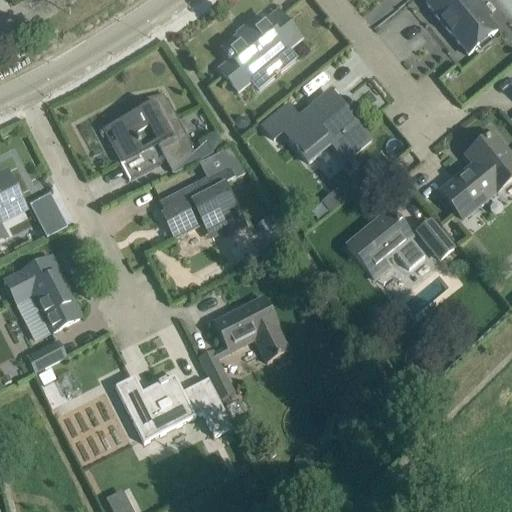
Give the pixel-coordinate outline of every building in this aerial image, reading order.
[(459,42),(457,43),(469,57),(498,33),(470,0),(435,0),(427,7),(451,35),(453,34),(459,42)] [(231,63),(220,72),(238,94),(251,83),(249,81),(285,50),(288,53),(301,42),(278,14),(267,23),(262,17),(248,29),(250,32),(243,38),(241,37),(224,51),(229,58),(228,59),(231,63)] [(172,175),(195,154),(194,153),(194,154),(192,150),(193,150),(167,101),(166,101),(164,98),(165,98),(165,97),(135,103),(135,104),(137,104),(142,114),(109,131),(110,132),(111,131),(119,145),(112,148),(115,154),(118,152),(123,163),(121,165),(129,182),(130,181),(166,163),(172,175)] [(288,109),(289,108),(288,107),(263,128),(275,142),(284,134),(310,166),(333,146),(347,162),(346,162),(346,163),(372,142),(371,141),(370,142),(334,98),(321,109),(323,111),(315,118),(310,111),(298,121),(288,109)] [(236,122),(236,127),(239,130),(246,131),(249,128),(250,123),(247,120),(240,119),(236,122)] [(207,142),(213,153),(223,147),(218,137),(207,142)] [(442,195),(463,221),(475,212),(472,207),(493,190),(496,195),(511,182),(511,160),(494,138),(467,159),(477,171),(457,188),(454,185),(442,195)] [(224,188),(233,183),(221,159),(206,167),(213,179),(162,205),(172,224),(168,226),(176,240),(204,226),(206,229),(206,228),(205,225),(215,220),(225,238),(224,239),(225,240),(245,229),(224,188)] [(0,219),(24,207),(7,174),(0,177),(0,219)] [(362,238),(348,249),(361,265),(374,281),(387,270),(382,264),(395,254),(410,272),(425,259),(410,242),(400,229),(401,227),(390,214),(373,228),(374,230),(363,239),(362,238)] [(275,217),(260,225),(275,252),(290,244),(275,217)] [(417,234),(440,262),(454,251),(431,223),(417,234)] [(50,262),(7,284),(17,305),(32,297),(51,336),(80,321),(65,292),(67,291),(62,293),(58,287),(62,285),(50,262)] [(214,327),(226,351),(214,357),(213,354),(199,361),(208,379),(221,404),(234,398),(217,364),(257,345),(267,365),(289,354),(276,329),(279,328),(265,301),(214,327)] [(58,345),(29,360),(37,375),(65,360),(58,345)] [(160,387),(142,396),(134,381),(117,390),(140,436),(157,428),(159,432),(192,415),(175,380),(166,384),(165,383),(160,386),(160,387)] [(201,415),(214,440),(232,430),(220,406),(201,415)] [(338,408),(329,437),(343,441),(351,412),(338,408)]
